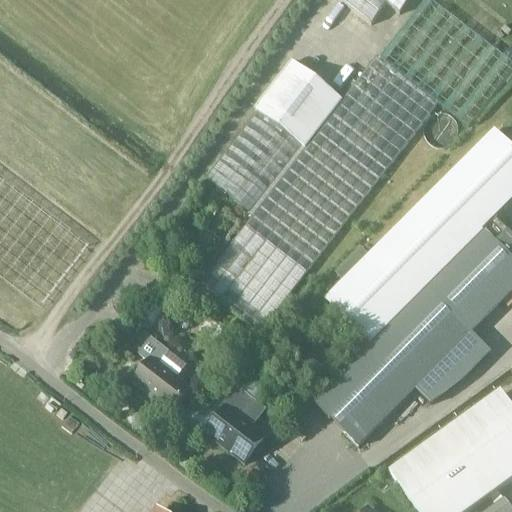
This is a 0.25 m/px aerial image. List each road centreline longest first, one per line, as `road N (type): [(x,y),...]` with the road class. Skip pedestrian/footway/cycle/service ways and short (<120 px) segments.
road 1 (track): [(25,357),(286,0)]
road 2 (unclassified): [(235,511),(0,338)]
